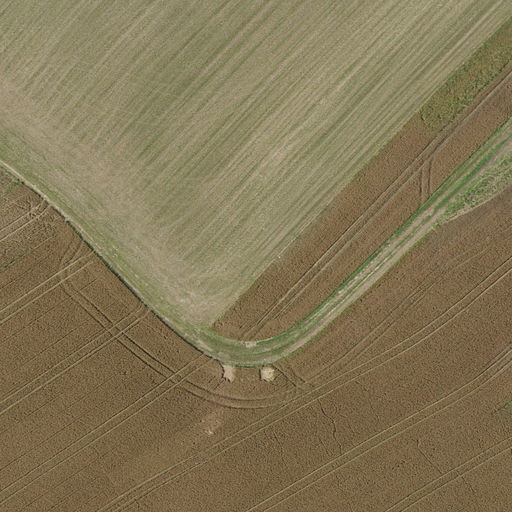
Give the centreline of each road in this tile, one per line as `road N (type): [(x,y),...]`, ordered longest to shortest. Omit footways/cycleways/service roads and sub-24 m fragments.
road 1 (track): [(166,309),(206,342),(239,354),(280,348),(511,130)]
road 2 (track): [(166,309),(0,157)]
